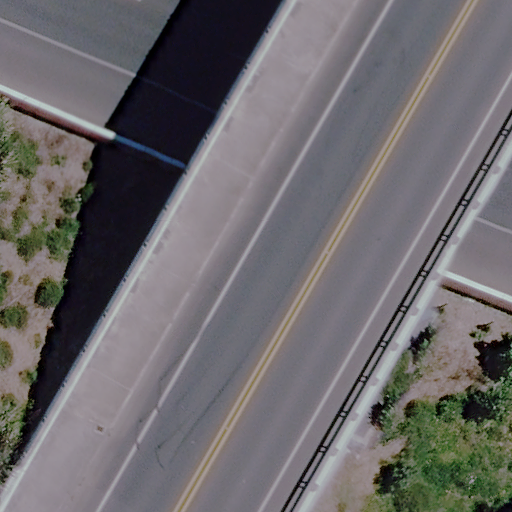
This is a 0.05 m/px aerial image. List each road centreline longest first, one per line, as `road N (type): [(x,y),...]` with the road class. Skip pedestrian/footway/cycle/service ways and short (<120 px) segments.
road 1 (tertiary): [(474,0),(175,511)]
road 2 (motorway): [(511,120),(228,0)]
